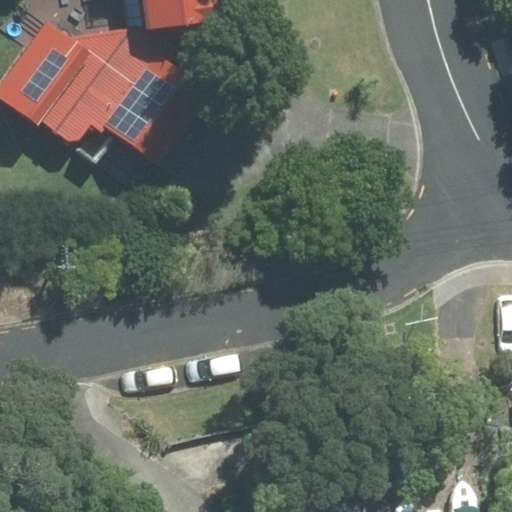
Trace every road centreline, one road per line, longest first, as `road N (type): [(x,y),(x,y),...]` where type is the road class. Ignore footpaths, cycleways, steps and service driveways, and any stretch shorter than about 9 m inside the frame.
road 1 (residential): [(0,368),(361,293),(399,275),(511,189)]
road 2 (residential): [(511,180),(488,159),(462,114),(428,0)]
